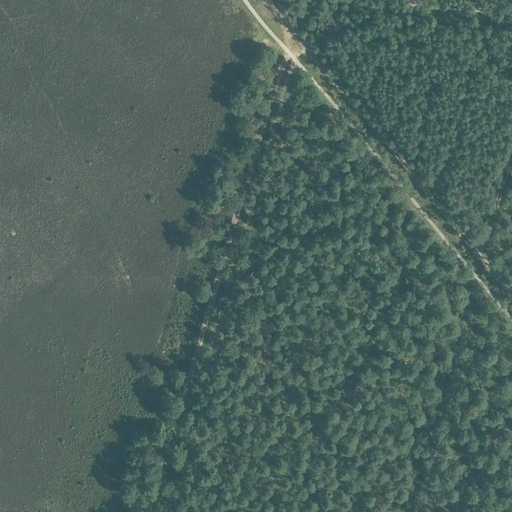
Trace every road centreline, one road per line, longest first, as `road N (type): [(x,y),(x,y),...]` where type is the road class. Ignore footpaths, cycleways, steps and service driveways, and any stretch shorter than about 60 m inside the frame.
road 1 (track): [(149,511),(294,37)]
road 2 (track): [(511,298),(294,37)]
